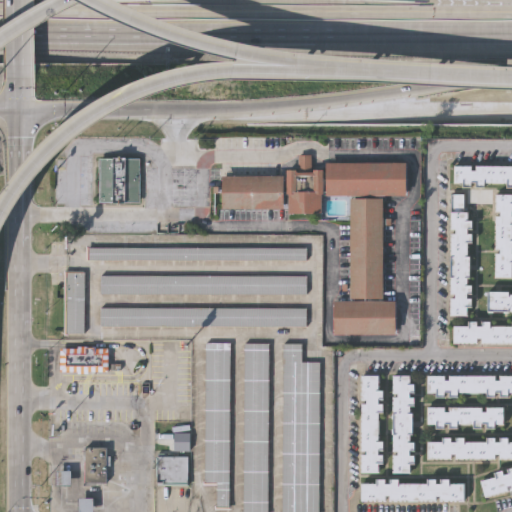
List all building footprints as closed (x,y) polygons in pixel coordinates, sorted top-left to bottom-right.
[(311,158),(311,171),(320,171),(320,216),(284,216),(285,172),(297,172),(298,158),(311,158)] [(140,205),(97,205),(97,160),(140,160),(140,205)] [(323,165),(404,165),(404,198),(323,198),(323,165)] [(511,188),(451,188),(451,168),(511,168),(511,188)] [(281,211),(219,211),(219,178),(281,178),(281,211)] [(448,318),(449,197),(468,197),(468,318),(448,318)] [(511,280),(495,280),(496,197),(511,197),(511,280)] [(348,200),(381,200),(381,301),(348,301),(348,200)] [(87,250),(305,250),(305,262),(87,262),(87,250)] [(84,275),(84,337),(64,337),(64,275),(84,275)] [(305,278),(305,297),(100,296),(100,278),(305,278)] [(511,315),(485,315),(485,294),(511,294),(511,315)] [(331,337),(331,303),(393,304),(393,338),(331,337)] [(305,329),(99,328),(99,310),(305,311),(305,329)] [(511,348),(451,348),(451,326),(511,326),(511,348)] [(204,487),(205,346),(229,346),(228,511),(215,511),(215,487),(204,487)] [(242,511),(243,346),(268,346),(267,511),(242,511)] [(300,365),(319,365),(318,511),(281,511),(282,346),(300,346),(300,365)] [(60,350),(60,373),(109,373),(109,350),(60,350)] [(511,376),(511,396),(426,396),(426,376),(511,376)] [(359,475),(360,379),(379,379),(378,475),(359,475)] [(411,379),(411,475),(391,475),(391,379),(411,379)] [(504,409),(504,430),(426,430),(426,408),(504,409)] [(511,460),(426,460),(426,440),(511,440),(511,460)] [(108,484),(85,484),(85,449),(108,449),(108,484)] [(155,485),(155,459),(186,459),(186,485),(155,485)] [(57,472),(72,472),(72,487),(57,487),(57,472)] [(511,492),(485,500),(481,484),(492,481),(491,478),(511,472),(511,492)] [(359,484),(396,484),(396,486),(422,486),(422,483),(464,483),(464,504),(359,504),(359,484)] [(79,511),(79,500),(94,500),(94,511),(79,511)]
